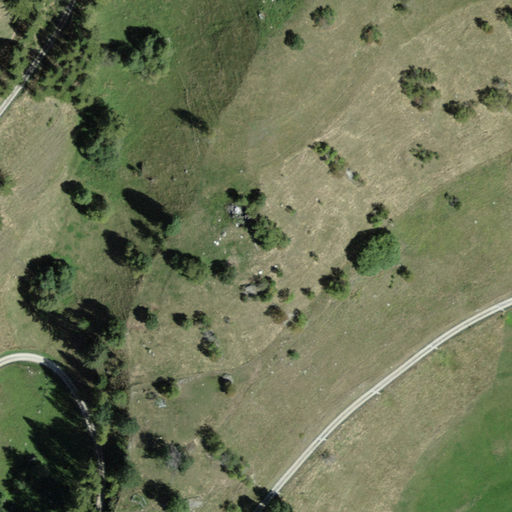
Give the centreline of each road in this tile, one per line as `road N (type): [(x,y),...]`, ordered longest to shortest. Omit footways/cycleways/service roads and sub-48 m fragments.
road 1 (track): [(257,511),(351,408),(442,337),(511,301)]
road 2 (track): [(0,362),(37,357),(64,375),(94,433),(98,511)]
road 3 (track): [(73,0),(0,112)]
